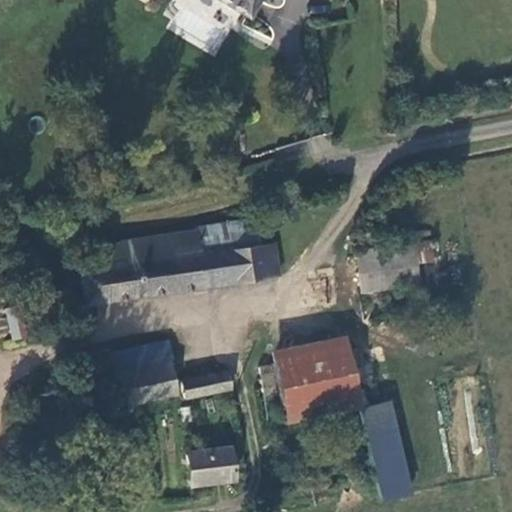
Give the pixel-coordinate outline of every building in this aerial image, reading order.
[(216,0),(246,18),(255,0),(216,0)] [(202,247),(260,238),(257,216),(198,225),(202,247)] [(277,236),(260,238),(202,247),(198,225),(127,236),(127,238),(102,242),(104,258),(76,263),(83,310),(284,280),(277,236)] [(409,243),(412,259),(432,258),(428,240),(409,243)] [(416,286),(412,259),(409,243),(352,253),(358,295),(416,286)] [(2,306),(9,339),(38,332),(32,299),(2,306)] [(274,368),(281,398),(284,417),(357,402),(347,353),(343,331),(270,346),(274,368)] [(144,362),(170,356),(166,339),(141,343),(144,362)] [(109,350),(113,368),(144,362),(141,343),(109,350)] [(103,370),(108,370),(113,368),(109,350),(109,347),(99,349),(103,370)] [(347,353),(357,402),(360,416),(365,441),(377,497),(405,491),(374,347),(347,353)] [(113,368),(108,370),(116,406),(178,393),(170,356),(144,362),(113,368)] [(263,402),(281,398),(274,368),(257,372),(263,402)] [(179,378),(183,397),(231,388),(227,369),(179,378)] [(365,441),(360,416),(346,419),(351,443),(365,441)] [(233,442),(183,447),(187,486),(237,481),(233,442)] [(343,505),(340,487),(309,491),(312,511),(337,507),(343,505)]
